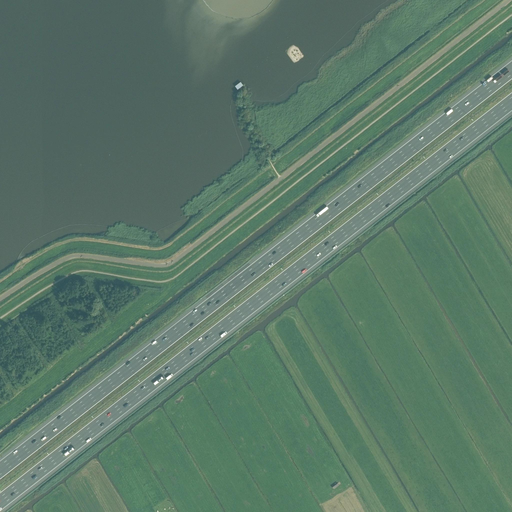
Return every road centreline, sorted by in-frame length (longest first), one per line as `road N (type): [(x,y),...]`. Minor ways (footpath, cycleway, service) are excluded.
road 1 (motorway): [(0,502),(511,101)]
road 2 (motorway): [(511,70),(0,470)]
road 3 (unknown): [(0,318),(84,270),(170,280),(511,14)]
